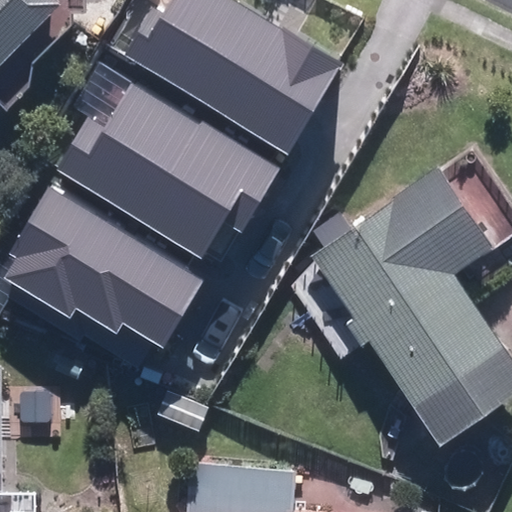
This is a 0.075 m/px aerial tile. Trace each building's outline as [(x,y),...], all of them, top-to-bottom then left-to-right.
[(0,0),(0,66),(52,14),(36,0),(0,0)] [(159,278),(189,239),(218,61),(104,42),(64,283),(139,295),(142,275),(159,278)] [(511,209),(472,147),(305,252),(431,452),(511,400),(511,380),(445,274),(511,231),(511,209)] [(202,227),(150,304),(227,356),(279,280),(202,227)] [(0,511),(33,511),(34,495),(3,494),(5,441),(34,442),(36,385),(0,383),(0,511)] [(185,511),(284,511),(286,461),(188,457),(185,511)]
